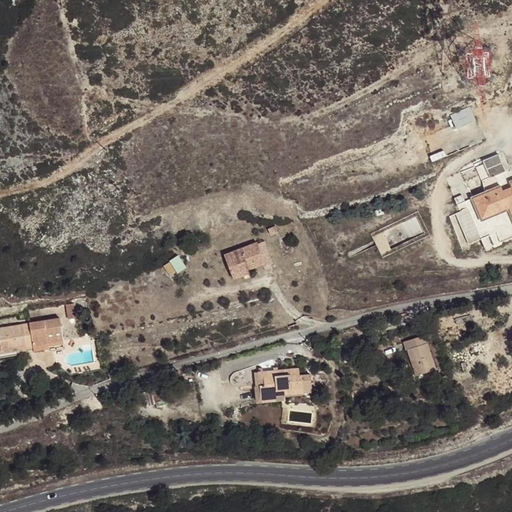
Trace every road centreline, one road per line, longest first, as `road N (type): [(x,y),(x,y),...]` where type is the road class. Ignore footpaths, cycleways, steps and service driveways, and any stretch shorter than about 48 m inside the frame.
road 1 (residential): [(0,427),(116,382),(420,303),(511,289)]
road 2 (secondary): [(511,439),(372,478),(159,478),(4,511)]
road 3 (track): [(324,0),(52,179),(0,192)]
